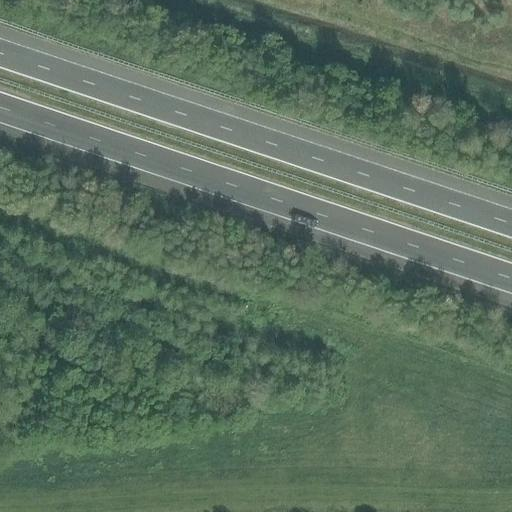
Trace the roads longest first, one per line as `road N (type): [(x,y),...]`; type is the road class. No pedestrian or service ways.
road 1 (motorway): [(511,223),(0,55)]
road 2 (motorway): [(0,113),(511,278)]
